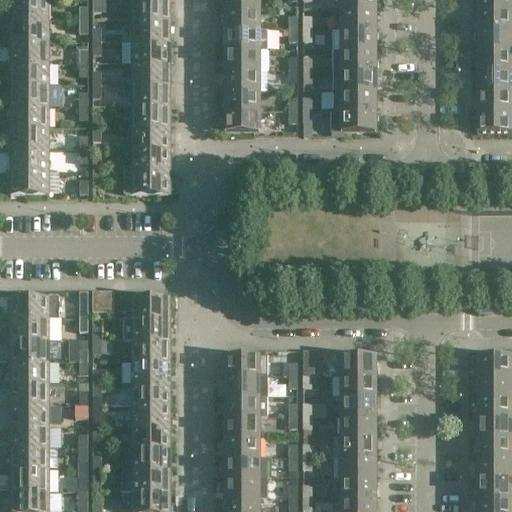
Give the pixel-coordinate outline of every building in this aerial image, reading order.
[(260,12),(259,0),(224,0),(225,12),(260,12)] [(376,12),(375,0),(341,0),(341,12),(376,12)] [(511,0),(476,0),(477,13),(511,13),(511,12),(511,0)] [(49,24),(49,2),(10,2),(10,24),(49,24)] [(101,15),(101,2),(93,2),(93,15),(101,15)] [(170,23),(170,2),(132,2),(132,23),(170,23)] [(88,24),(88,10),(79,10),(79,24),(88,24)] [(260,33),(260,12),(225,12),(225,33),(260,33)] [(376,33),(376,12),(341,12),(341,33),(376,33)] [(511,33),(511,13),(477,13),(477,33),(511,33)] [(297,33),(297,20),(289,20),(289,33),(297,33)] [(311,33),(311,20),(303,20),(303,33),(311,33)] [(170,45),(170,23),(132,23),(132,45),(170,45)] [(49,45),(49,24),(10,24),(10,45),(49,45)] [(88,37),(88,24),(79,24),(79,37),(88,37)] [(101,45),(101,31),(93,31),(93,45),(101,45)] [(260,53),(260,33),(225,33),(225,53),(260,53)] [(297,46),(297,33),(289,33),(289,46),(297,46)] [(311,46),(311,33),(303,33),(303,46),(311,46)] [(376,33),(341,33),(333,33),(333,53),(376,53),(376,33)] [(511,53),(511,33),(477,33),(477,53),(511,53)] [(49,67),(49,45),(10,45),(10,67),(49,67)] [(101,59),(101,45),(93,45),(93,59),(101,59)] [(170,67),(170,45),(132,45),(132,67),(170,67)] [(88,67),(88,53),(79,53),(79,67),(88,67)] [(268,74),(268,53),(260,53),(225,53),(225,74),(268,74)] [(376,74),(376,53),(333,53),(333,74),(376,74)] [(511,74),(511,53),(477,53),(477,74),(511,74)] [(297,74),(297,61),(289,61),(289,74),(297,74)] [(311,74),(311,61),(303,61),(303,74),(311,74)] [(49,88),(49,67),(10,67),(10,88),(49,88)] [(88,80),(88,67),(79,67),(79,80),(88,80)] [(170,88),(170,67),(132,67),(132,88),(170,88)] [(511,94),(511,73),(511,74),(477,74),(477,94),(511,94)] [(268,94),(268,74),(225,74),(225,94),(260,94),(268,94)] [(297,86),(297,74),(289,74),(289,86),(297,86)] [(311,86),(311,74),(303,74),(303,86),(311,86)] [(376,94),(376,74),(333,74),(333,94),(376,94)] [(101,88),(101,75),(93,75),(93,88),(101,88)] [(49,110),(49,88),(10,88),(10,110),(49,110)] [(101,102),(101,88),(93,88),(93,102),(101,102)] [(170,110),(170,88),(132,88),(132,110),(170,110)] [(260,114),(260,94),(225,94),(225,114),(260,114)] [(376,114),(376,94),(333,94),(333,114),(376,114)] [(511,114),(511,94),(477,94),(477,115),(511,115),(511,114)] [(88,110),(88,96),(79,96),(79,110),(88,110)] [(297,115),(297,102),(289,102),(289,115),(297,115)] [(311,114),(311,102),(303,102),(303,114),(311,114)] [(49,131),(49,110),(10,110),(10,132),(49,131)] [(88,124),(88,110),(79,110),(79,124),(88,124)] [(170,132),(170,110),(132,110),(132,132),(170,132)] [(260,136),(260,114),(225,114),(225,136),(260,136)] [(311,127),(311,114),(303,114),(303,127),(311,127)] [(376,136),(376,114),(333,114),(331,114),(331,136),(376,136)] [(297,127),(297,120),(297,115),(289,115),(289,127),(297,127)] [(511,136),(511,115),(477,115),(477,136),(511,136)] [(101,132),(101,118),(93,118),(93,132),(101,132)] [(49,153),(49,131),(10,132),(10,153),(49,153)] [(101,145),(101,132),(93,132),(93,145),(101,145)] [(170,153),(170,132),(132,132),(132,153),(170,153)] [(88,153),(88,140),(79,140),(79,153),(88,153)] [(49,175),(49,153),(10,153),(10,175),(49,175)] [(88,167),(88,153),(79,153),(79,167),(88,167)] [(170,175),(170,153),(132,153),(132,175),(170,175)] [(101,175),(101,161),(93,161),(93,175),(101,175)] [(49,197),(49,175),(10,175),(10,197),(49,197)] [(101,188),(101,175),(93,175),(93,188),(101,188)] [(170,197),(170,175),(132,175),(132,197),(170,197)] [(88,197),(88,184),(79,184),(79,198),(88,197)] [(260,255),(259,240),(246,240),(246,255),(260,255)] [(49,322),(49,299),(10,299),(10,322),(49,322)] [(101,313),(101,299),(93,299),(93,313),(101,313)] [(170,322),(170,299),(132,299),(132,322),(170,322)] [(88,322),(88,309),(79,309),(79,322),(88,322)] [(49,343),(49,322),(10,322),(10,344),(49,343)] [(88,336),(88,322),(79,322),(79,336),(88,336)] [(170,344),(170,322),(132,322),(132,344),(170,344)] [(101,344),(101,330),(93,330),(93,344),(101,344)] [(49,365),(49,343),(10,344),(10,365),(49,365)] [(101,357),(101,344),(93,344),(93,357),(101,357)] [(170,365),(170,344),(132,344),(132,365),(170,365)] [(88,365),(88,352),(79,352),(79,365),(88,365)] [(267,379),(268,358),(225,358),(225,379),(267,379)] [(376,379),(376,358),(341,358),(341,379),(376,379)] [(511,379),(511,358),(477,358),(477,379),(511,379)] [(49,387),(49,365),(10,365),(10,387),(49,387)] [(88,379),(88,365),(79,365),(79,379),(88,379)] [(170,387),(170,365),(132,365),(132,387),(170,387)] [(297,379),(297,366),(289,366),(289,379),(297,379)] [(311,379),(311,366),(302,366),(302,379),(311,379)] [(101,387),(101,373),(93,373),(93,387),(101,387)] [(267,400),(267,379),(225,379),(225,400),(267,400)] [(297,392),(297,379),(289,379),(289,392),(297,392)] [(311,392),(311,379),(302,379),(302,392),(311,392)] [(376,400),(376,379),(341,379),(341,400),(376,400)] [(511,399),(511,379),(477,379),(477,399),(511,399)] [(49,408),(49,387),(10,387),(10,408),(49,408)] [(101,400),(101,387),(93,387),(93,400),(101,400)] [(170,408),(170,387),(132,387),(132,408),(170,408)] [(88,409),(88,395),(79,395),(79,409),(88,409)] [(511,420),(511,399),(477,399),(477,420),(511,420)] [(268,420),(267,400),(225,400),(225,420),(260,420),(268,420)] [(376,420),(376,400),(341,400),(341,420),(376,420)] [(297,420),(297,407),(289,407),(289,420),(297,420)] [(311,420),(311,407),(302,407),(303,420),(311,420)] [(49,430),(49,408),(10,408),(10,430),(49,430)] [(170,430),(170,408),(132,408),(132,430),(170,430)] [(88,422),(88,409),(79,409),(79,422),(88,422)] [(101,430),(101,416),(93,416),(93,430),(101,430)] [(260,440),(260,420),(225,420),(225,440),(260,440)] [(297,432),(297,420),(289,420),(289,432),(297,432)] [(311,432),(311,420),(303,420),(303,432),(311,432)] [(376,441),(376,420),(341,420),(341,441),(376,441)] [(511,440),(511,420),(477,420),(477,440),(511,440)] [(49,452),(49,430),(10,430),(10,452),(49,452)] [(101,443),(101,430),(93,430),(93,443),(101,443)] [(170,452),(170,430),(132,430),(132,452),(170,452)] [(88,452),(88,438),(79,438),(79,452),(88,452)] [(260,461),(260,440),(225,440),(225,461),(260,461)] [(511,461),(511,440),(477,440),(477,461),(511,461)] [(376,461),(376,441),(341,441),(333,441),(333,461),(376,461)] [(297,461),(297,448),(289,448),(289,461),(297,461)] [(311,461),(311,448),(303,448),(303,461),(311,461)] [(49,473),(49,452),(10,452),(10,473),(49,473)] [(88,465),(88,452),(79,452),(80,465),(88,465)] [(170,473),(170,452),(132,452),(132,473),(170,473)] [(101,473),(101,459),(93,459),(93,473),(101,473)] [(271,461),(260,461),(225,461),(225,481),(268,481),(271,481),(271,461)] [(297,473),(297,461),(289,461),(289,473),(297,473)] [(312,473),(311,461),(303,461),(303,473),(312,473)] [(376,481),(376,461),(333,461),(333,481),(341,481),(376,481)] [(511,481),(511,461),(477,461),(477,481),(511,481)] [(49,495),(49,473),(10,473),(10,495),(49,495)] [(101,486),(101,473),(93,473),(93,486),(101,486)] [(170,495),(170,473),(132,473),(132,495),(170,495)] [(88,495),(88,481),(80,481),(80,495),(88,495)] [(268,502),(268,481),(225,481),(225,502),(260,502),(268,502)] [(376,502),(376,481),(341,481),(341,502),(376,502)] [(511,502),(511,501),(511,481),(477,481),(477,502),(511,502)] [(297,502),(297,489),(289,489),(289,502),(297,502)] [(312,502),(312,489),(303,489),(303,502),(312,502)] [(49,511),(49,495),(10,495),(10,511),(49,511)] [(88,508),(88,495),(80,495),(80,508),(88,508)] [(170,511),(170,495),(132,495),(131,511),(170,511)] [(511,511),(511,501),(511,502),(477,502),(476,511),(511,511)] [(259,511),(260,502),(225,502),(224,511),(259,511)] [(297,511),(297,502),(289,502),(288,511),(297,511)] [(311,511),(312,502),(303,502),(303,511),(311,511)] [(375,511),(376,502),(341,502),(341,511),(375,511)] [(101,511),(101,503),(93,503),(92,511),(101,511)]
